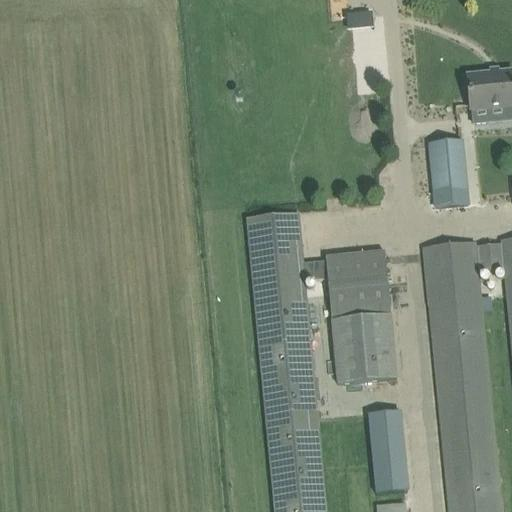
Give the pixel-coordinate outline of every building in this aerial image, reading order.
[(511,73),(467,78),(471,112),(511,107),(511,73)] [(124,113),(127,145),(176,140),(173,108),(124,113)] [(459,144),(430,147),(436,209),(468,206),(467,191),(462,144),(459,144)] [(338,387),(397,381),(385,254),(325,259),(326,263),(302,266),(297,216),(247,220),(274,511),(325,511),(314,389),(303,284),(319,282),(320,295),(329,294),(338,387)] [(511,241),(502,243),(503,246),(475,249),(474,245),(425,250),(449,511),(499,511),(477,275),(505,272),(511,343),(511,241)] [(400,413),(368,416),(376,497),(403,494),(408,494),(400,413)] [(405,511),(404,503),(377,506),(377,511),(405,511)]
